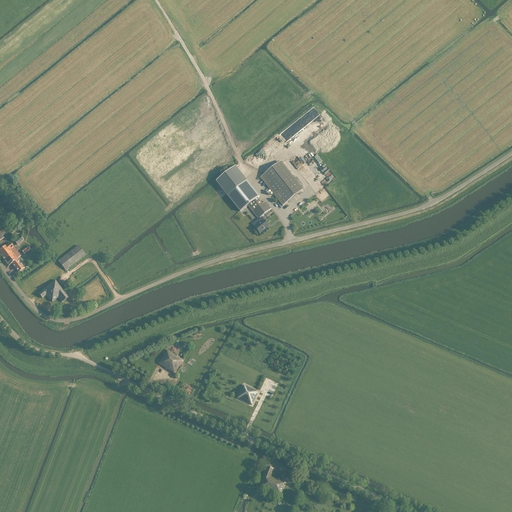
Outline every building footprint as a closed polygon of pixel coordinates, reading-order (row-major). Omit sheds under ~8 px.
[(252,156),(261,163),(268,156),(259,148),(252,156)] [(274,194),(282,205),(302,189),(279,161),(261,176),(275,193),(274,194)] [(216,181),(227,195),(244,181),(233,167),(216,181)] [(264,201),(262,203),(244,181),(227,195),(240,211),(248,205),(258,218),(261,216),(270,209),(264,201)] [(320,206),(317,208),(319,211),(320,211),(323,215),(333,207),(331,204),(329,206),(326,203),(321,207),(320,206)] [(261,221),(255,226),(259,233),(269,225),(264,219),(261,216),(258,218),(261,221)] [(17,244),(23,239),(20,235),(13,240),(17,244)] [(11,263),(18,271),(23,268),(23,267),(24,266),(24,265),(21,261),(20,261),(18,262),(16,259),(17,259),(16,258),(20,255),(10,242),(0,248),(0,254),(8,265),(11,263)] [(27,245),(21,250),(24,253),(30,249),(27,245)] [(58,260),(63,267),(65,270),(85,254),(78,245),(58,260)] [(68,296),(54,280),(44,288),(37,293),(41,298),(45,295),(48,299),(49,298),(51,301),(57,297),(61,302),(68,296)] [(174,372),(182,359),(167,349),(159,362),(174,372)] [(258,391),(243,384),(237,397),(251,404),(258,391)] [(259,487),(269,491),(274,477),(271,476),(274,468),(267,466),(259,487)] [(285,481),(274,477),(269,491),(280,495),(284,485),(283,485),(285,481)]
